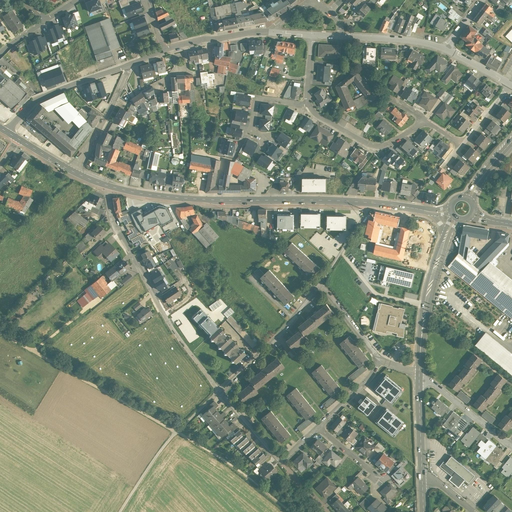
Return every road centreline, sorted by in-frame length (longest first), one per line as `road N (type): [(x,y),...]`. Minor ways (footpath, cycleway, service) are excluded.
road 1 (track): [(0,332),(178,431),(289,511)]
road 2 (secondary): [(111,187),(427,212)]
road 3 (residential): [(111,187),(120,240),(219,392)]
road 4 (track): [(219,392),(168,441),(120,511)]
road 5 (residential): [(318,285),(219,392)]
road 6 (residential): [(6,131),(39,97),(126,65)]
road 7 (residential): [(306,104),(373,146),(424,120)]
road 8 (secondary): [(443,243),(418,372)]
road 9 (residential): [(71,170),(126,65)]
